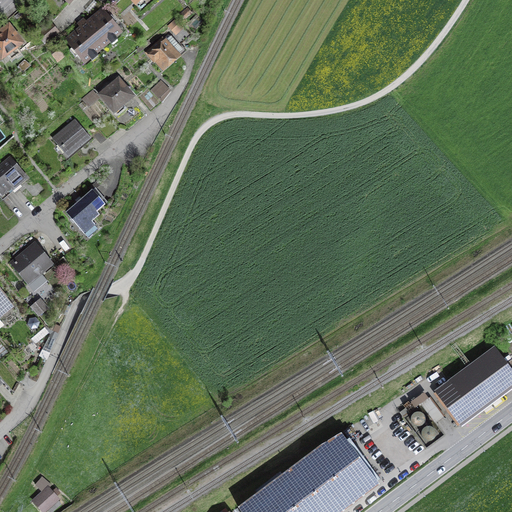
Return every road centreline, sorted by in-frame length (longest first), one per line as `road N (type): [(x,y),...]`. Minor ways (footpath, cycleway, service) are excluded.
road 1 (track): [(82,305),(134,278),(207,129),(239,116),(324,115),(365,105),(425,62),(469,0)]
road 2 (residential): [(168,111),(0,249)]
road 3 (secondary): [(511,412),(379,511)]
road 4 (residential): [(0,435),(36,399),(82,305)]
